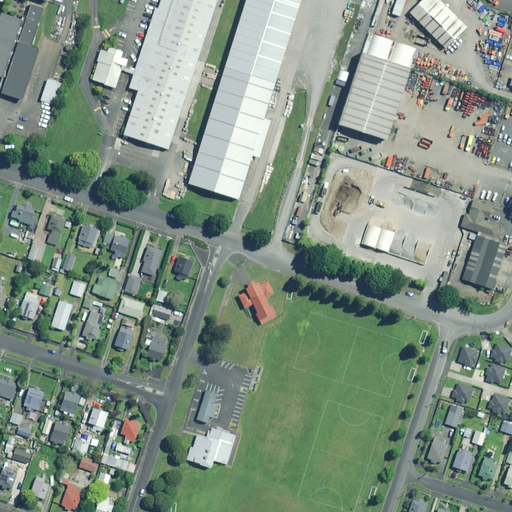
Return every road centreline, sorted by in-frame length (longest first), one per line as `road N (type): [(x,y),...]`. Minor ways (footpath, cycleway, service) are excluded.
road 1 (residential): [(221,238),(453,318)]
road 2 (residential): [(0,166),(221,238)]
road 3 (residential): [(170,396),(0,340)]
road 4 (residential): [(170,396),(221,238)]
road 5 (residential): [(402,472),(453,318)]
road 6 (residential): [(134,511),(170,396)]
